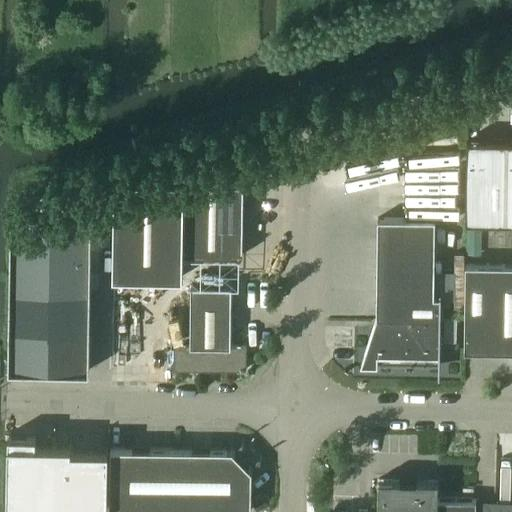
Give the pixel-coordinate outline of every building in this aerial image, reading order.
[(467,140),(466,220),(506,221),(507,141),(467,140)] [(184,170),(184,179),(183,254),(243,255),(244,179),(266,173),(257,143),(209,157),(213,171),(184,170)] [(183,254),(184,179),(135,178),(114,185),(113,276),(182,277),(183,254)] [(91,216),(11,215),(9,343),(9,370),(89,371),(91,216)] [(377,318),(377,323),(377,352),(439,353),(439,355),(438,365),(438,375),(440,375),(441,294),(440,294),(440,296),(434,296),(435,219),(378,218),(377,318)] [(464,350),(511,350),(511,263),(466,263),(464,350)] [(182,277),(113,276),(113,369),(174,369),(246,370),(247,345),(231,345),(232,285),(191,285),(182,277)] [(445,316),(444,341),(456,341),(457,316),(445,316)] [(109,447),(108,447),(75,446),(71,446),(71,442),(35,442),(35,438),(8,438),(8,510),(108,510),(109,447)] [(232,449),(111,447),(110,508),(251,510),(252,469),(232,449)] [(476,511),(476,499),(447,499),(438,498),(438,491),(438,480),(379,479),(378,497),(378,507),(378,511),(476,511)]
